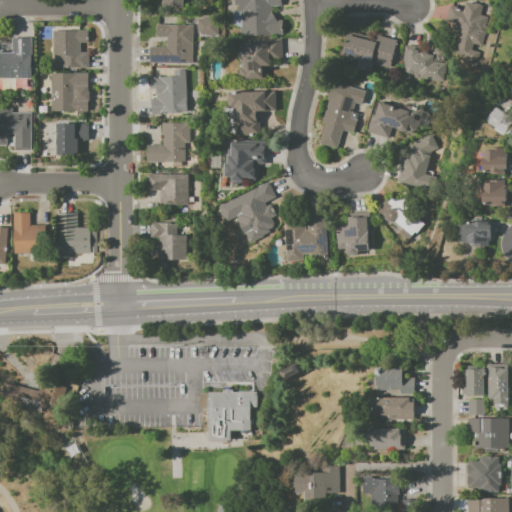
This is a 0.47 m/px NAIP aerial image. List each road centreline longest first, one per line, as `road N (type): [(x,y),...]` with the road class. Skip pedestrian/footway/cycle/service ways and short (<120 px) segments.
road 1 (residential): [(121,306),(117,8)]
road 2 (secondary): [(511,299),(235,304)]
road 3 (residential): [(367,176),(327,183),(305,177),(296,154),(312,0)]
road 4 (track): [(265,339),(462,341)]
road 5 (residential): [(442,357),(444,509)]
road 6 (residential): [(0,183),(122,183)]
